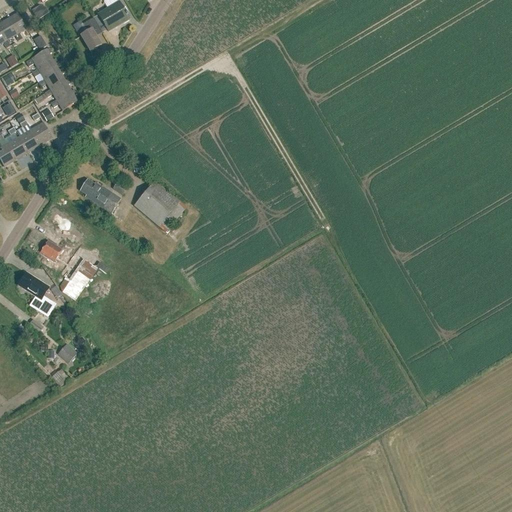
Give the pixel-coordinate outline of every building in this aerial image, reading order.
[(98,15),(93,19),(100,31),(105,27),(108,32),(129,20),(119,3),(98,15)] [(38,20),(45,16),(42,10),(38,13),(36,9),(33,12),(38,20)] [(17,14),(2,23),(12,39),(15,37),(18,42),(23,40),(19,34),(27,30),(17,14)] [(87,33),(80,37),(90,52),(101,46),(94,34),(100,31),(93,19),(82,25),(87,33)] [(11,47),(7,41),(12,39),(2,23),(0,24),(0,45),(3,44),(6,50),(11,47)] [(39,51),(46,47),(40,37),(33,41),(39,51)] [(53,62),(49,56),(52,54),(50,50),(26,64),(29,68),(34,65),(38,71),(53,62)] [(59,73),(59,72),(55,66),(58,64),(56,60),(53,62),(38,71),(32,74),(35,79),(41,75),(44,81),(59,73)] [(65,83),(61,77),(64,75),(62,71),(59,72),(59,73),(44,81),(38,84),(41,89),(47,86),(50,91),(50,92),(65,83)] [(71,93),(67,87),(70,85),(68,81),(65,83),(50,92),(50,91),(44,95),(47,99),(53,96),(56,102),(71,93)] [(56,102),(50,105),(53,110),(59,106),(63,112),(77,104),(73,97),(77,95),(74,91),(71,93),(56,102)] [(31,131),(40,147),(52,139),(43,124),(38,127),(36,124),(29,128),(31,131)] [(28,154),(40,147),(31,131),(19,138),(28,154)] [(16,161),(28,154),(19,138),(7,145),(16,161)] [(0,161),(4,168),(16,161),(7,145),(0,149),(0,161)] [(94,185),(88,181),(80,193),(87,197),(86,198),(112,215),(121,200),(95,183),(94,185)] [(165,234),(186,209),(155,182),(134,207),(165,234)] [(122,196),(127,189),(117,183),(113,189),(122,196)] [(61,268),(65,262),(58,258),(62,251),(48,242),(41,253),(55,262),(54,264),(61,268)] [(75,302),(97,270),(75,254),(60,275),(66,278),(59,287),(62,292),(75,302)] [(47,318),(55,306),(43,298),(49,288),(26,274),(18,287),(36,298),(30,307),(47,318)] [(26,325),(37,332),(40,327),(29,320),(26,325)] [(68,364),(77,355),(67,345),(58,355),(68,364)] [(57,369),(48,378),(57,387),(66,378),(57,369)]
